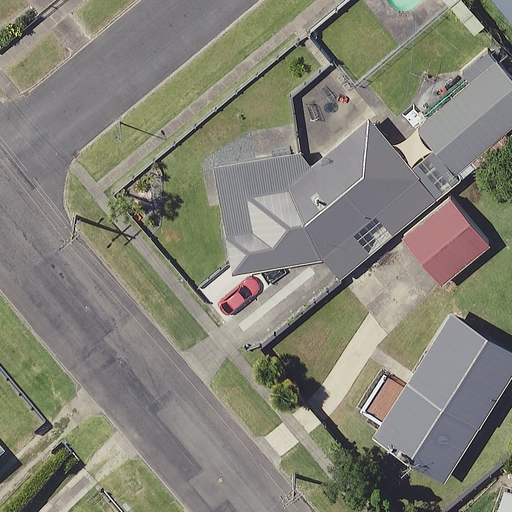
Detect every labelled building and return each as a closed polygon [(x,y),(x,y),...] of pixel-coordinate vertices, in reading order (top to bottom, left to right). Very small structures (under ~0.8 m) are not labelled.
[(511,0),(498,0),(511,16),(511,0)] [(511,120),(511,72),(495,53),(413,121),(454,169),(511,120)] [(436,193),(365,108),(300,163),(297,142),(209,156),(228,267),(318,249),(337,273),(436,193)] [(488,238),(448,188),(398,229),(438,278),(488,238)] [(511,361),(511,339),(448,302),(371,432),(444,475),(511,361)] [(511,511),(511,483),(501,479),(488,511),(511,511)]
